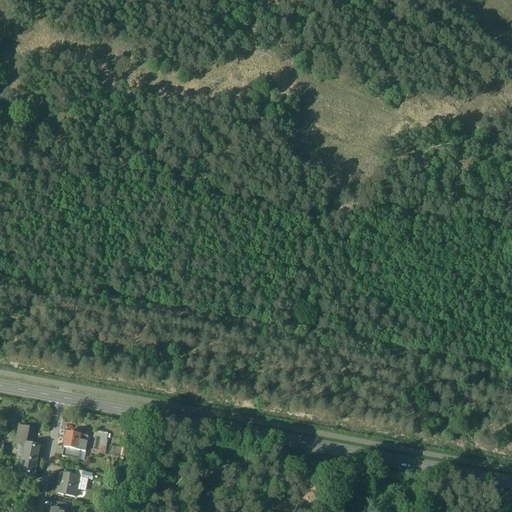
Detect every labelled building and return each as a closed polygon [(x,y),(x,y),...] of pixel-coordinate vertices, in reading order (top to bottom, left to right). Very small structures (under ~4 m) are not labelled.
[(33,430),(19,427),(16,443),(19,444),(20,444),(25,445),(30,446),(33,430)] [(107,435),(94,432),(93,439),(105,442),(107,435)] [(88,438),(66,434),(63,449),(79,453),(85,454),(88,438)] [(105,442),(93,439),(90,451),(97,452),(97,454),(103,455),(105,442)] [(25,445),(20,444),(19,444),(16,460),(22,461),(25,445)] [(30,446),(25,445),(22,461),(35,463),(39,447),(30,446)] [(79,453),(63,449),(62,458),(77,461),(79,453)] [(13,475),(13,476),(19,477),(22,461),(16,460),(13,475)] [(35,463),(22,461),(19,477),(24,478),(32,480),(35,463)] [(93,475),(75,471),(74,477),(79,478),(87,480),(92,481),(93,475)] [(74,477),(59,474),(55,494),(75,498),(76,491),(79,478),(74,477)] [(19,477),(13,476),(13,475),(12,475),(10,486),(22,488),(24,478),(19,477)] [(87,480),(79,478),(76,491),(83,492),(85,491),(87,480)]
